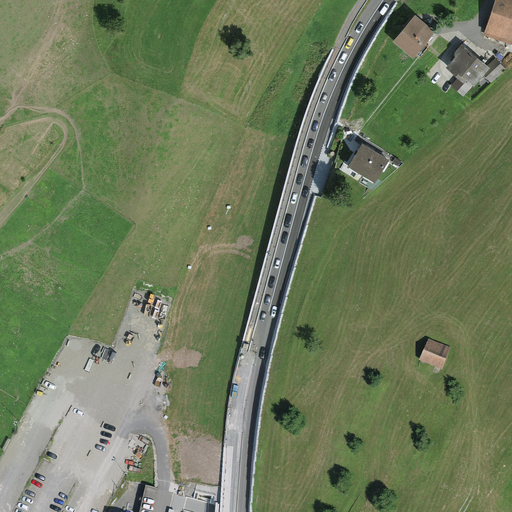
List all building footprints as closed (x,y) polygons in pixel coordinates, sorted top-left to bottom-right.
[(511,0),(498,0),(488,31),(511,39),(511,0)] [(421,18),(401,41),(418,55),(438,32),(421,18)] [(468,45),(453,63),(471,78),(474,74),(478,78),(490,63),(468,45)] [(365,142),(354,161),(379,176),(390,157),(365,142)] [(431,341),(423,358),(443,368),(451,351),(431,341)]
